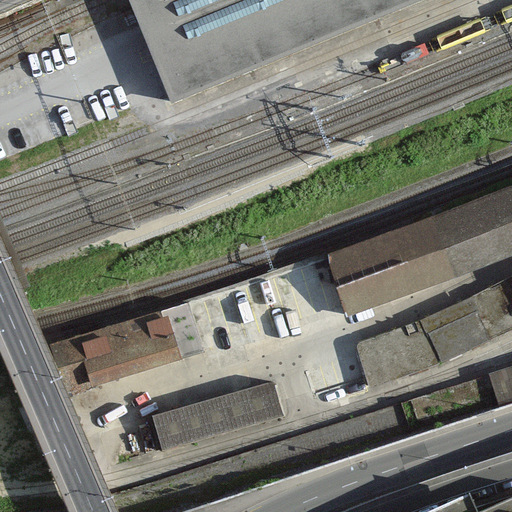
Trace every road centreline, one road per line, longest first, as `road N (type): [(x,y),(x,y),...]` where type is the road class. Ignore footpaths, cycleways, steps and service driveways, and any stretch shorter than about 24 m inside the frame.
road 1 (tertiary): [(93,511),(0,290)]
road 2 (tertiary): [(511,429),(287,511)]
